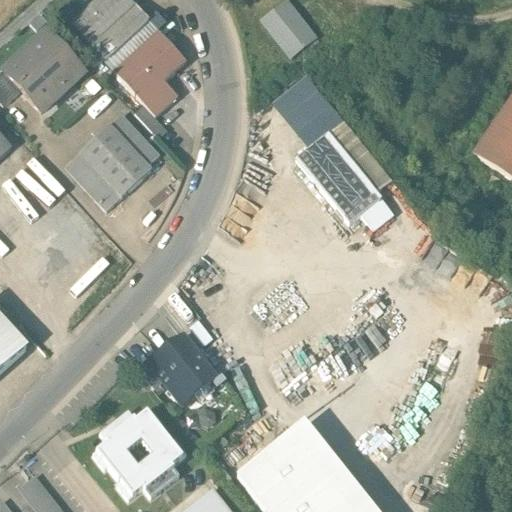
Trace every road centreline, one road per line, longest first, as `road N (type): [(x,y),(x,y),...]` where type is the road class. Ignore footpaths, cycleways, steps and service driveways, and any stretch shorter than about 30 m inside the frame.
road 1 (unclassified): [(203,0),(221,64),(223,118),(194,218),(126,307),(0,438)]
road 2 (track): [(342,0),(446,22),(511,13)]
